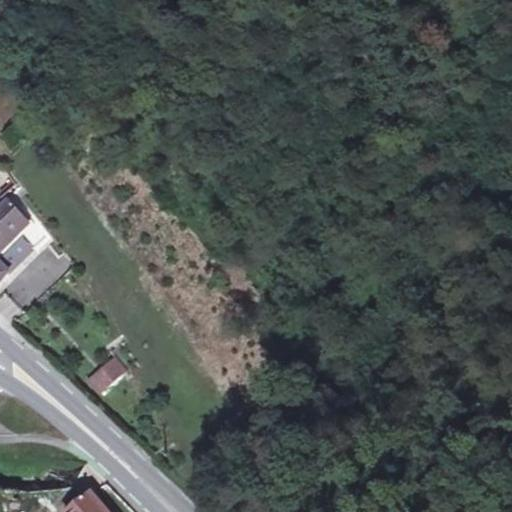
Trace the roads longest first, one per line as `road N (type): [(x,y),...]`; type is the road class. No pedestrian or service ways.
road 1 (secondary): [(168,506),(99,427),(0,338)]
road 2 (secondary): [(0,378),(168,506)]
